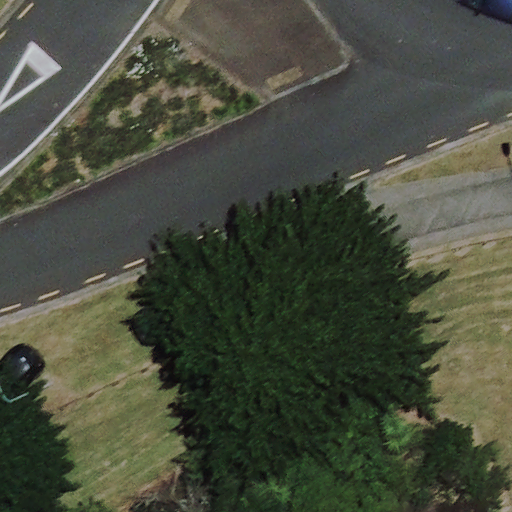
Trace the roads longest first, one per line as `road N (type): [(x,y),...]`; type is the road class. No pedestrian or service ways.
road 1 (residential): [(494,9),(417,90),(326,134),(198,184),(0,240)]
road 2 (residential): [(0,118),(99,0)]
